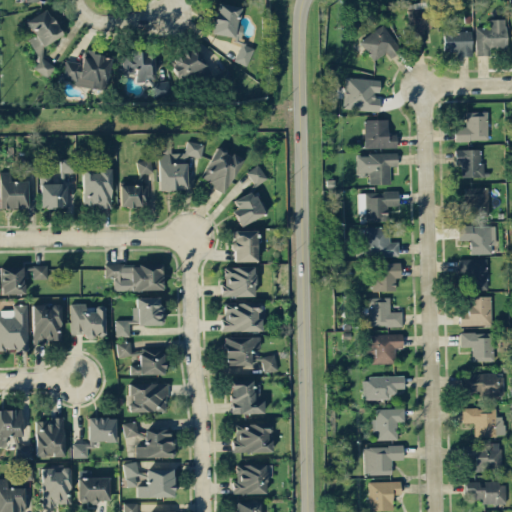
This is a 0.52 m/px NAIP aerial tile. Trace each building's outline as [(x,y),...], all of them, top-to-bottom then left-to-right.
[(407,9),(408,41),(424,41),(424,29),(432,28),(431,8),(407,9)] [(506,47),(505,18),(488,19),(488,26),(475,27),(475,55),(489,54),(489,47),(506,47)] [(385,51),(390,57),(401,49),(382,24),(358,41),(373,60),(385,51)] [(471,55),(471,29),(443,29),(443,51),(456,51),(456,56),(471,55)] [(178,76),(205,65),(197,45),(170,57),(178,76)] [(121,53),(123,74),(134,72),(136,81),(155,78),(151,50),(121,53)] [(65,60),(62,81),(106,88),(111,55),(82,51),(80,62),(65,60)] [(343,109),(376,110),(377,91),(379,91),(379,79),(344,77),(343,109)] [(169,94),(168,80),(153,82),(155,96),(169,94)] [(465,111),(465,126),(454,126),(454,140),(488,139),(487,111),(465,111)] [(364,148),(396,147),(396,133),(387,133),(387,118),(363,119),(364,148)] [(158,189),(185,189),(185,156),(201,156),(201,141),(185,141),(185,152),(170,152),(170,146),(159,146),(158,189)] [(226,191),(240,157),(214,146),(200,180),(226,191)] [(481,148),(454,149),(455,164),(460,164),(460,176),(481,176),(481,148)] [(356,171),(368,171),(368,183),(390,183),(390,166),(396,166),(396,153),(356,153),(356,171)] [(40,207),(66,206),(65,172),(74,172),(74,158),(59,158),(60,182),(49,183),(49,173),(39,174),(40,207)] [(253,185),(266,179),(258,164),(246,170),(253,185)] [(110,207),(110,169),(82,169),(82,204),(96,204),(96,207),(110,207)] [(8,171),(0,170),(0,207),(26,208),(27,180),(8,180),(8,171)] [(119,206),(148,205),(147,184),(118,185),(119,206)] [(464,186),(463,214),(487,215),(488,187),(464,186)] [(398,191),(360,192),(361,220),(386,219),(386,206),(398,205),(398,191)] [(238,225),(266,213),(257,194),(251,196),(249,192),(232,199),(236,207),(231,210),(238,225)] [(364,226),(365,235),(359,235),(360,256),(398,254),(398,241),(389,241),(388,225),(364,226)] [(491,253),(491,244),(495,244),(495,225),(457,225),(457,239),(469,239),(469,254),(491,253)] [(232,261),(256,261),(255,230),(232,230),(232,261)] [(457,258),(458,274),(465,274),(465,289),(487,289),(486,258),(457,258)] [(373,291),(395,290),(394,277),(400,277),(400,262),(372,263),(373,291)] [(104,264),(104,277),(113,276),(113,290),(161,289),(161,263),(104,264)] [(46,264),(32,265),(33,279),(46,278),(46,264)] [(22,265),(0,265),(0,293),(23,293),(22,265)] [(253,266),(223,266),(224,283),(220,283),(220,296),(254,295),(253,266)] [(459,325),(491,324),(490,295),(467,296),(467,310),(459,310),(459,325)] [(115,319),(115,336),(128,336),(128,324),(160,324),(160,296),(135,296),(135,306),(131,306),(132,319),(115,319)] [(401,325),(401,311),(389,311),(389,296),(367,297),(368,326),(401,325)] [(220,331),(260,330),(259,301),(223,302),(224,318),(220,318),(220,331)] [(26,303),(12,304),(12,311),(0,311),(0,348),(27,348),(26,303)] [(69,303),(70,333),(85,333),(85,337),(104,336),(103,305),(93,305),(94,310),(85,311),(85,303),(69,303)] [(60,341),(59,304),(31,305),(32,341),(60,341)] [(459,332),(459,346),(472,346),(472,360),(493,360),(493,331),(459,332)] [(368,363),(392,362),(392,347),(402,347),(401,333),(370,334),(370,343),(367,343),(368,363)] [(222,336),(223,366),(249,366),(249,347),(259,347),(259,336),(222,336)] [(116,342),(117,356),(130,355),(130,341),(116,342)] [(163,373),(162,346),(138,347),(139,364),(129,364),(129,374),(163,373)] [(260,355),(262,372),(275,370),(274,354),(260,355)] [(502,372),(461,373),(461,386),(469,386),(469,393),(502,393),(502,372)] [(361,376),(362,399),(389,398),(389,389),(403,389),(403,375),(361,376)] [(263,413),(262,398),(259,398),(258,380),(229,381),(230,413),(263,413)] [(166,410),(165,382),(127,383),(128,411),(166,410)] [(373,439),(397,439),(396,421),(404,421),(403,407),(375,408),(375,418),(373,418),(373,439)] [(474,436),(504,435),(503,416),(495,416),(495,407),(461,408),(462,422),(474,421),(474,436)] [(0,409),(0,445),(5,445),(5,436),(22,435),(21,409),(0,409)] [(62,416),(49,417),(49,421),(34,421),(35,456),(63,455),(62,416)] [(87,417),(87,440),(115,440),(114,416),(87,417)] [(124,437),(139,435),(137,420),(121,422),(124,437)] [(234,423),(234,438),(231,438),(231,452),(269,451),(269,422),(234,423)] [(135,445),(135,456),(172,457),(172,429),(144,428),(144,446),(135,445)] [(72,457),(86,457),(86,442),(72,443),(72,457)] [(474,471),(501,470),(500,443),(462,443),(463,458),(474,458),(474,471)] [(16,458),(31,457),(31,444),(16,445),(16,458)] [(391,473),(390,459),(402,458),(402,445),(363,445),(363,473),(391,473)] [(173,495),(172,467),(140,469),(140,461),(124,462),(125,486),(136,485),(136,497),(173,495)] [(264,493),(265,476),(271,476),(271,464),(235,463),(234,480),(232,480),(232,492),(264,493)] [(41,466),(41,505),(70,504),(69,466),(41,466)] [(21,486),(21,479),(31,480),(31,470),(14,470),(13,478),(6,478),(6,486),(21,486)] [(108,476),(77,476),(77,502),(97,502),(97,500),(108,499),(108,476)] [(23,511),(23,487),(6,487),(5,477),(0,477),(0,511),(23,511)] [(367,481),(368,509),(392,509),(391,495),(400,495),(399,480),(367,481)] [(479,502),(505,503),(505,481),(482,481),(465,481),(464,498),(479,498),(479,502)] [(233,511),(258,511),(258,500),(234,501),(233,511)]
